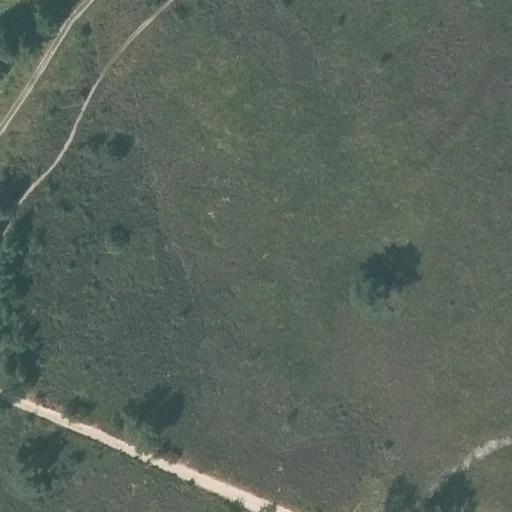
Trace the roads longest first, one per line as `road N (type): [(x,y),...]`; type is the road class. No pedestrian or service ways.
road 1 (track): [(0,394),(269,511)]
road 2 (track): [(0,132),(92,0)]
